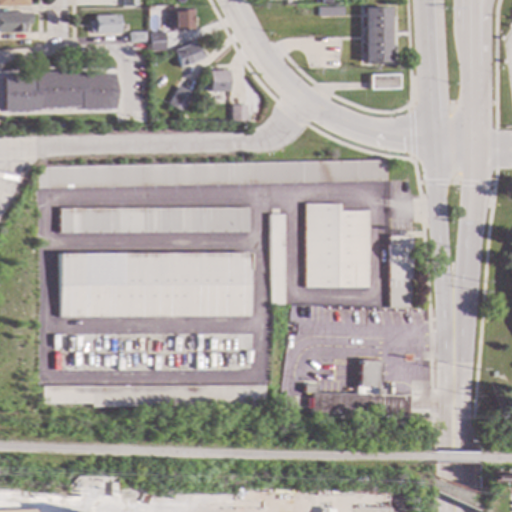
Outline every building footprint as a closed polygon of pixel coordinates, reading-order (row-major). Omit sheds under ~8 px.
[(121,0),(121,8),(135,7),(135,0),(121,0)] [(339,16),(314,17),(314,8),(339,7),(339,16)] [(386,63),(361,63),(360,9),(385,9),(386,63)] [(190,29),(169,30),(169,11),(189,10),(190,29)] [(27,25),(22,25),(22,32),(0,32),(0,14),(27,14),(27,25)] [(115,32),(92,34),(92,32),(88,32),(87,22),(92,21),(92,18),(114,16),(115,32)] [(142,43),(125,43),(125,33),(142,33),(142,43)] [(161,51),(147,52),(146,34),(161,33),(161,51)] [(194,51),(197,50),(201,59),(176,68),(170,52),(191,43),(194,51)] [(225,91),(207,92),(206,72),(224,71),(225,91)] [(78,76),(108,75),(110,109),(76,111),(76,107),(33,109),(33,111),(0,112),(0,76),(29,76),(29,74),(78,73),(78,76)] [(395,89),(367,89),(367,76),(394,75),(395,89)] [(189,96),(179,113),(164,105),(175,87),(189,96)] [(242,123),(226,123),(226,106),(239,106),(242,106),(242,123)] [(382,182),(34,189),(33,168),(381,161),(382,182)] [(337,212),(364,212),(364,288),(302,288),(302,206),(336,205),(337,212)] [(244,233),(57,233),(57,209),(244,208),(244,233)] [(280,305),(267,305),(266,215),(280,215),(280,305)] [(408,281),(406,281),(406,307),(385,307),(385,237),(407,237),(408,281)] [(244,317),(56,317),(56,254),(244,254),(244,317)] [(377,389),(380,389),(380,395),(407,396),(407,406),(407,417),(309,415),(309,404),(309,394),(302,394),(302,385),(315,386),(315,394),(353,395),(354,386),(356,386),(356,361),(378,361),(377,389)] [(260,386),(260,410),(166,410),(166,407),(90,407),(90,404),(41,404),(41,387),(260,386)]
